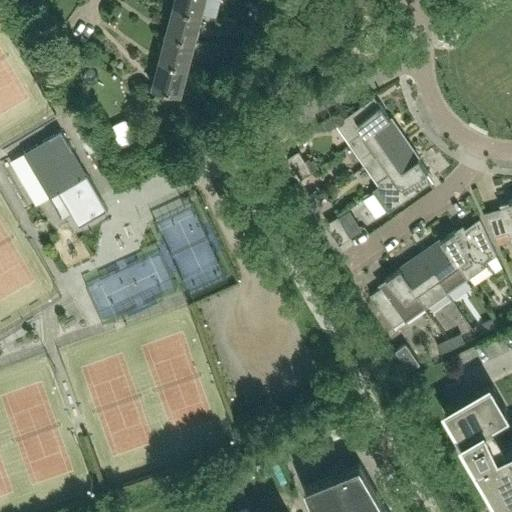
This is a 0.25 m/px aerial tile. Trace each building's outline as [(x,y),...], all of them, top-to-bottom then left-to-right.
[(203,14),(206,0),(175,0),(174,6),(203,14)] [(269,19),(276,7),(267,2),(260,14),(269,19)] [(195,42),(203,14),(174,6),(167,34),(195,42)] [(188,69),(195,42),(167,34),(159,61),(188,69)] [(247,39),(240,51),(249,56),(256,44),(247,39)] [(242,69),(249,56),(240,51),(233,64),(242,69)] [(182,93),(188,69),(159,61),(153,86),(182,93)] [(227,108),(233,95),(224,91),(218,103),(227,108)] [(351,144),(390,117),(379,102),(375,104),(371,98),(336,123),(351,144)] [(365,165),(400,140),(396,134),(400,132),(390,117),(351,144),(365,165)] [(136,139),(126,118),(110,125),(121,147),(136,139)] [(108,209),(61,130),(23,152),(49,196),(50,195),(63,217),(71,212),(79,226),(108,209)] [(380,185),(418,158),(408,143),(404,146),(400,140),(365,165),(380,185)] [(109,166),(99,148),(90,153),(100,172),(109,166)] [(299,150),(288,156),(301,178),(318,168),(312,159),(310,161),(308,158),(305,160),(299,150)] [(15,158),(0,167),(17,195),(33,186),(15,158)] [(394,206),(430,182),(425,176),(429,173),(418,158),(380,185),(394,206)] [(304,196),(309,204),(320,197),(315,190),(304,196)] [(324,205),(320,197),(309,204),(313,211),(324,205)] [(511,199),(508,201),(509,205),(484,212),(495,235),(508,232),(511,246),(511,199)] [(345,228),(338,216),(327,222),(339,244),(351,237),(350,236),(345,228)] [(497,254),(480,217),(459,232),(456,229),(441,239),(468,278),(489,263),(488,260),(497,254)] [(356,221),(345,228),(350,236),(361,230),(356,221)] [(468,278),(441,239),(426,249),(429,253),(423,257),(448,292),(468,278)] [(66,250),(73,263),(84,257),(77,244),(66,250)] [(137,272),(164,264),(158,245),(131,254),(137,272)] [(448,292),(423,257),(417,261),(415,257),(400,268),(427,307),(448,292)] [(427,307),(400,268),(385,278),(387,282),(371,293),(394,326),(404,319),(406,322),(427,307)] [(499,325),(495,317),(483,322),(487,330),(499,325)] [(460,333),(449,339),(453,347),(464,341),(460,333)] [(441,352),(453,347),(449,339),(437,344),(441,352)] [(511,339),(489,348),(496,364),(511,358),(511,339)] [(419,362),(405,342),(395,350),(409,370),(419,362)] [(444,410),(503,510),(511,505),(511,445),(498,452),(487,427),(510,414),(492,383),(444,410)] [(389,511),(360,461),(305,484),(316,511),(389,511)]
